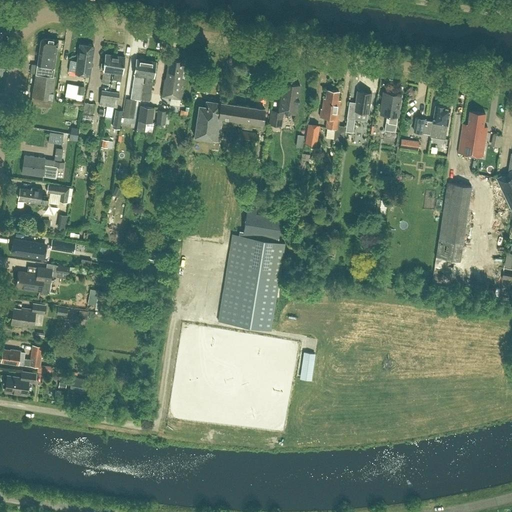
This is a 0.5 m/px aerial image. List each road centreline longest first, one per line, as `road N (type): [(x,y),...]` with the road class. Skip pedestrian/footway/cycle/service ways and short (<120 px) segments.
road 1 (residential): [(511,82),(22,9)]
road 2 (residential): [(0,402),(152,425)]
road 3 (residential): [(0,159),(22,9)]
